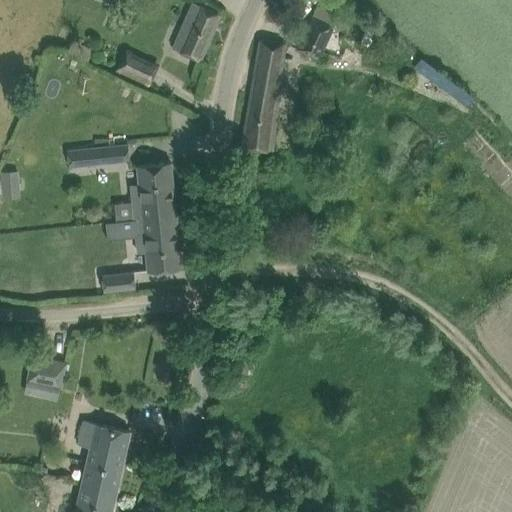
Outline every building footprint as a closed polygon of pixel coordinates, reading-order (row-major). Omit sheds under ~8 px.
[(202,60),(222,14),(196,3),(176,49),(202,60)] [(319,57),(333,25),(314,16),(297,47),(319,57)] [(88,61),(94,49),(75,39),(68,51),(88,61)] [(270,152),(284,63),(287,43),(260,40),(242,146),(262,150),(270,152)] [(127,51),(118,69),(133,76),(142,58),(127,51)] [(418,68),(466,104),(472,97),(425,60),(418,68)] [(68,165),(129,160),(128,144),(67,150),(68,165)] [(141,201),(134,202),(135,218),(177,214),(171,161),(137,165),(139,184),(141,201)] [(3,197),(21,195),(19,170),(2,171),(3,197)] [(135,218),(106,222),(108,239),(137,236),(145,235),(146,251),(148,270),(182,267),(177,214),(135,218)] [(105,291),(136,288),(134,271),(103,273),(105,291)] [(240,351),(236,371),(247,373),(251,353),(240,351)] [(32,354),(27,380),(62,388),(68,361),(32,354)] [(117,490),(130,430),(84,420),(79,444),(90,446),(82,482),(117,490)] [(111,511),(117,490),(82,482),(75,511),(67,511),(64,511),(111,511)]
